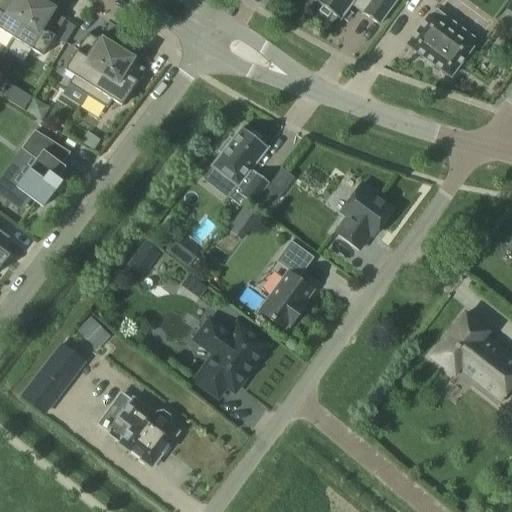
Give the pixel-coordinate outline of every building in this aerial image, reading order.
[(0,0),(0,30),(13,39),(37,0),(0,0)] [(46,0),(37,0),(13,39),(42,57),(65,20),(55,13),(56,12),(49,8),(52,4),(46,0)] [(313,0),(313,1),(339,20),(353,1),(365,9),(362,13),(378,25),(396,0),(313,0)] [(454,23),(437,11),(432,19),(429,17),(430,17),(428,16),(427,17),(428,17),(408,44),(407,44),(407,45),(408,46),(449,76),(449,77),(450,78),(451,76),(471,49),(472,48),(471,47),(448,31),(454,23)] [(57,40),(65,44),(76,27),(68,23),(57,40)] [(69,84),(88,96),(120,46),(108,38),(105,42),(98,38),(97,39),(88,34),(65,70),(74,76),(69,84)] [(120,46),(88,96),(107,108),(113,100),(122,106),(145,69),(136,63),(136,62),(129,57),(131,53),(120,46)] [(8,83),(0,95),(0,96),(24,111),(32,98),(8,83)] [(252,206),(269,184),(251,170),(267,148),(242,129),(233,140),(229,137),(218,152),(222,155),(212,167),(237,186),(228,197),(240,207),(245,200),(252,206)] [(17,189),(42,208),(55,191),(54,191),(60,184),(61,183),(57,179),(65,168),(61,165),(70,153),(35,131),(21,149),(38,162),(17,189)] [(376,194),(362,183),(341,212),(348,217),(336,233),(359,250),(377,225),(380,227),(393,210),(374,197),(376,194)] [(244,205),(230,229),(245,238),(259,213),(244,205)] [(0,262),(3,259),(6,261),(9,256),(0,249),(8,239),(9,238),(0,231),(0,262)] [(146,277),(163,252),(147,240),(129,265),(146,277)] [(187,270),(197,258),(173,240),(164,251),(187,270)] [(293,265),(259,312),(283,330),(287,325),(290,328),(300,314),(297,311),(303,303),(313,290),(298,279),(313,258),(291,241),(280,255),(293,265)] [(511,356),(486,336),(488,333),(465,314),(431,357),(455,376),(457,373),(498,405),(511,386),(511,356)] [(98,349),(112,335),(94,316),(80,329),(98,349)] [(230,336),(209,321),(195,340),(216,356),(207,369),(205,368),(196,381),(217,397),(226,385),(234,390),(246,373),(246,374),(247,372),(246,371),(251,365),(252,366),(253,364),(265,347),(237,327),(230,336)] [(62,345),(23,396),(45,413),(62,391),(53,384),(75,355),(62,345)] [(133,399),(108,434),(107,435),(152,468),(170,443),(165,440),(173,429),(169,426),(171,423),(170,416),(164,411),(157,412),(154,415),(133,399)]
